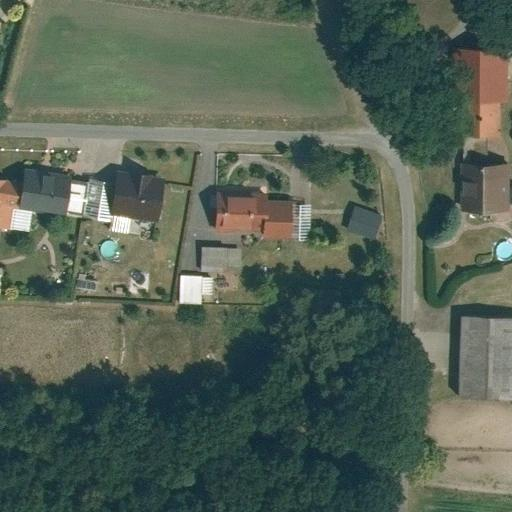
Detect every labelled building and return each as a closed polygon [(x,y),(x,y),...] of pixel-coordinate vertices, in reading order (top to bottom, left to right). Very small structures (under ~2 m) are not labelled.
[(465,98),(465,133),(495,133),(495,100),(505,100),(505,44),(447,45),(447,98),(465,98)] [(463,213),(511,214),(511,162),(464,161),(463,213)] [(93,180),(25,170),(22,185),(0,182),(0,249),(3,229),(14,231),(17,211),(86,222),(93,180)] [(168,184),(115,176),(109,219),(162,227),(168,184)] [(270,196),(216,196),(216,233),(264,233),(264,242),(296,242),(296,203),(270,203),(270,196)] [(340,229),(373,238),(380,213),(347,203),(340,229)] [(196,245),(196,266),(237,267),(237,246),(196,245)] [(176,301),(196,301),(196,274),(176,273),(176,301)] [(511,312),(457,313),(457,397),(511,396),(511,312)]
